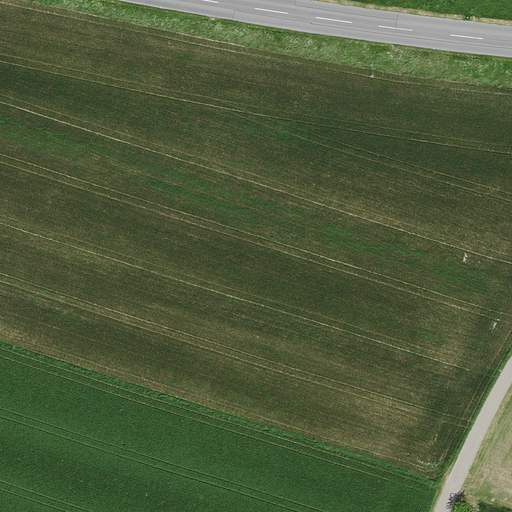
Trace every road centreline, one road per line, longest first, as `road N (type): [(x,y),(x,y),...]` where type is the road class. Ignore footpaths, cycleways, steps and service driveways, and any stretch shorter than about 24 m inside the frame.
road 1 (secondary): [(206,0),(511,41)]
road 2 (residential): [(511,369),(443,511)]
